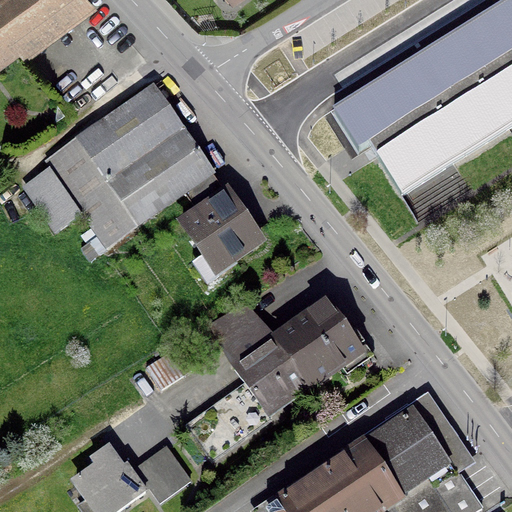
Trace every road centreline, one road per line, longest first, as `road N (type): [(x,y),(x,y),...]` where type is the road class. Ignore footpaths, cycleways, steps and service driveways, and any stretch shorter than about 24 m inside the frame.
road 1 (tertiary): [(204,79),(511,451)]
road 2 (residential): [(204,79),(327,0)]
